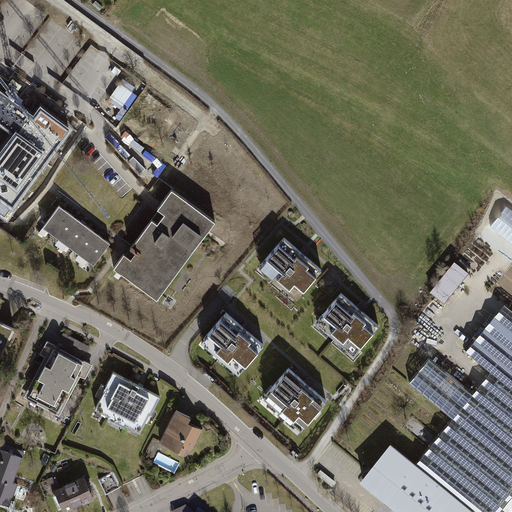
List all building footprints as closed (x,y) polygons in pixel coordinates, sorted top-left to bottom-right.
[(64,138),(0,91),(0,192),(17,205),(64,138)] [(158,300),(217,222),(174,190),(160,209),(115,268),(158,300)] [(0,209),(9,216),(17,205),(0,192),(0,209)] [(109,241),(57,206),(42,227),(94,263),(109,241)] [(323,265),(286,234),(264,261),(302,292),(323,265)] [(511,266),(511,265),(494,286),(511,300),(511,266)] [(377,322),(340,291),(317,320),(353,350),(377,322)] [(410,381),(453,416),(414,464),(389,445),(358,484),(392,511),(495,511),(511,491),(511,317),(498,307),(464,349),(490,371),(472,393),(429,358),(410,381)] [(259,341),(224,312),(202,338),(237,367),(259,341)] [(0,350),(11,327),(0,321),(0,350)] [(93,365),(48,341),(41,354),(46,357),(25,397),(60,416),(81,376),(86,378),(93,365)] [(322,398),(288,367),(265,393),(299,424),(322,398)] [(158,395),(113,371),(94,407),(139,430),(158,395)] [(190,415),(175,407),(159,440),(187,454),(201,427),(187,420),(190,415)] [(14,482),(22,457),(0,449),(0,502),(10,505),(17,484),(14,482)] [(74,505),(92,498),(83,475),(59,484),(55,475),(47,478),(61,511),(63,511),(75,507),(74,505)] [(20,484),(17,494),(26,497),(29,487),(20,484)]
